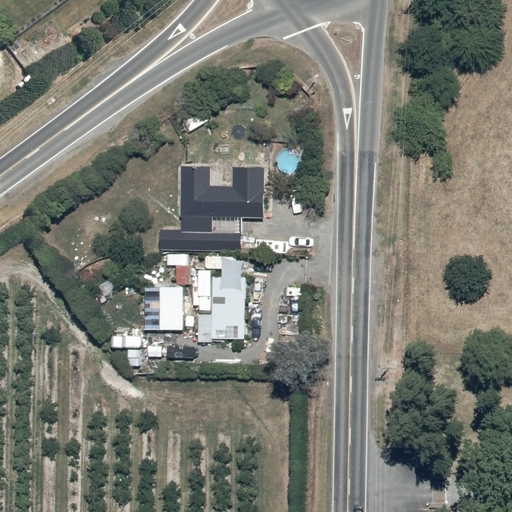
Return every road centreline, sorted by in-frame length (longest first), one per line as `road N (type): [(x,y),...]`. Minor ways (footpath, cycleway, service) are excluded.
road 1 (secondary): [(349,511),(355,114)]
road 2 (tertiary): [(0,179),(153,66)]
road 3 (tertiary): [(287,1),(153,66)]
road 4 (secondary): [(355,114),(293,3)]
